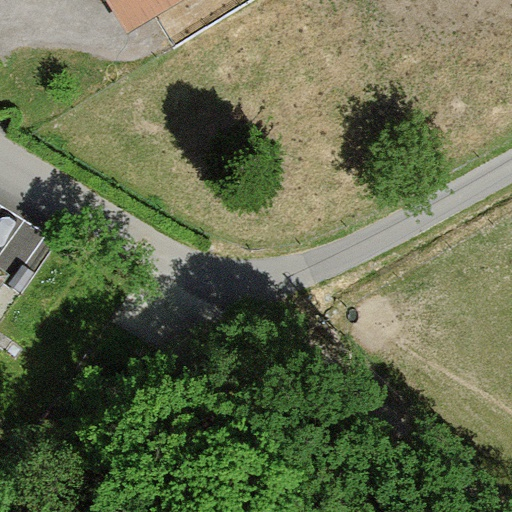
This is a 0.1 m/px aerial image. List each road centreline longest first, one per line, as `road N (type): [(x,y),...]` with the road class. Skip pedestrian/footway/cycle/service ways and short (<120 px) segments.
road 1 (track): [(212,283),(339,377),(479,511)]
road 2 (unclassified): [(212,283),(259,282),(363,247),(511,168)]
road 3 (residential): [(0,167),(212,283)]
